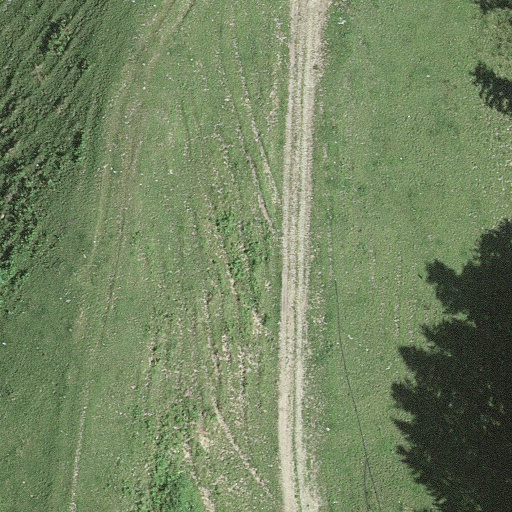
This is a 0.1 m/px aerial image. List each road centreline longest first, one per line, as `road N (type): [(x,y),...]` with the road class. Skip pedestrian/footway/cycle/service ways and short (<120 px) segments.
road 1 (track): [(64,511),(77,390),(126,120),(150,48),(180,0)]
road 2 (track): [(291,511),(285,475),(307,0)]
